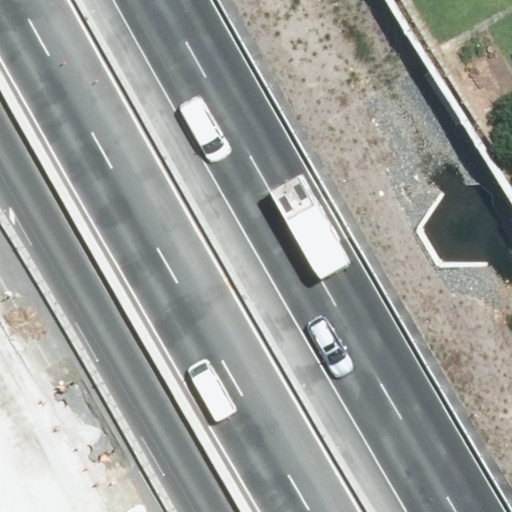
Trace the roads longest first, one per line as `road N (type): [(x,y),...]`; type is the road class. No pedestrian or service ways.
road 1 (motorway): [(92,0),(383,511)]
road 2 (motorway): [(185,511),(0,195)]
